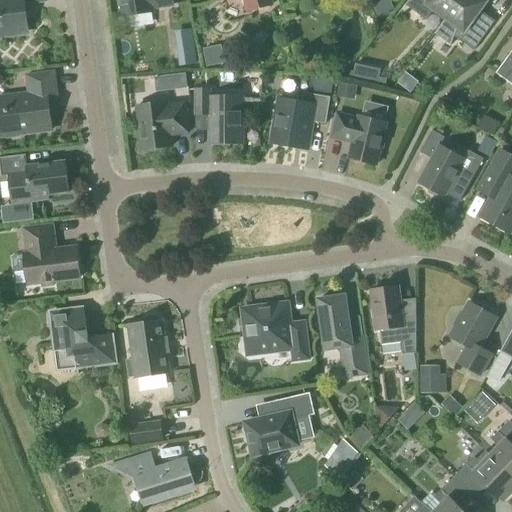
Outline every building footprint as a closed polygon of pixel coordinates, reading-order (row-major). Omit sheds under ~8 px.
[(0,0),(0,37),(27,34),(23,7),(45,4),(44,0),(0,0)] [(117,0),(119,8),(121,7),(123,19),(152,14),(152,11),(172,7),(171,0),(117,0)] [(223,0),(223,1),(225,0),(243,0),(247,14),(272,7),(269,0),(223,0)] [(371,0),(370,0),(376,16),(393,10),(389,0),(371,0)] [(444,21),(459,0),(411,0),(405,7),(425,22),(432,12),(444,21)] [(459,0),(444,21),(435,34),(449,44),(452,37),(473,52),(491,28),(476,18),(487,4),(481,0),(459,0)] [(176,50),(178,67),(196,64),(194,48),(176,50)] [(511,60),(508,57),(495,75),(511,87),(511,60)] [(348,79),(385,86),(386,80),(379,78),(381,67),(355,62),(353,72),(349,72),(348,79)] [(0,126),(2,139),(51,132),(47,101),(57,99),(54,74),(26,78),(28,96),(0,99),(0,126)] [(185,75),(153,78),(155,93),(186,89),(185,75)] [(210,99),(210,92),(195,92),(195,117),(209,117),(209,146),(242,146),(242,99),(210,99)] [(325,126),(329,99),(303,95),(301,105),(277,101),(277,103),(272,104),(271,112),(275,115),(270,145),(307,151),(312,124),(325,126)] [(167,108),(166,105),(136,109),(142,152),(171,149),(170,137),(188,135),(184,105),(167,108)] [(357,121),(337,116),(331,139),(352,144),(348,160),(376,167),(380,150),(383,150),(385,141),(383,139),(386,125),(358,119),(357,121)] [(493,136),(499,124),(484,116),(477,128),(493,136)] [(444,199),(464,161),(439,148),(444,139),(431,132),(419,154),(432,161),(418,185),(429,190),(429,194),(436,198),(439,196),(444,199)] [(508,235),(511,228),(511,158),(500,151),(481,186),(495,193),(480,219),(508,235)] [(27,169),(25,157),(0,159),(0,173),(1,179),(8,178),(11,202),(30,199),(31,205),(49,203),(48,197),(69,194),(65,164),(27,169)] [(55,252),(52,228),(24,231),(27,256),(24,256),(28,286),(41,285),(42,289),(53,288),(53,283),(80,280),(76,250),(55,252)] [(402,291),(406,308),(417,306),(413,288),(402,291)] [(402,320),(398,289),(370,292),(375,332),(379,332),(381,347),(400,344),(402,356),(416,355),(416,318),(402,320)] [(350,340),(344,298),(318,302),(325,352),(341,349),(345,379),(366,376),(361,339),(350,340)] [(481,310),(469,304),(450,339),(463,346),(464,352),(457,365),(480,377),(492,356),(479,348),(496,319),(492,317),(492,313),(488,310),(484,309),(481,310)] [(290,326),(287,306),(249,311),(243,318),(247,350),(255,356),(271,354),(274,350),(288,348),(292,351),(293,363),(309,361),(304,324),(290,326)] [(87,339),(84,311),(68,313),(51,315),(53,333),(55,352),(58,373),(78,370),(78,369),(115,365),(111,336),(87,339)] [(133,360),(126,361),(129,379),(135,378),(136,380),(169,375),(166,357),(169,356),(166,340),(164,341),(161,322),(158,323),(158,320),(154,317),(146,318),(143,322),(143,325),(128,327),(133,360)] [(511,360),(511,359),(511,331),(500,353),(511,360)] [(500,354),(493,366),(504,373),(511,360),(500,354)] [(439,376),(420,376),(420,395),(445,394),(445,376),(439,376)] [(482,393),(464,412),(477,425),(495,406),(482,393)] [(252,457),(298,447),(292,421),(313,416),(309,396),(265,406),(267,416),(265,420),(244,425),(247,434),(245,438),(247,446),(250,448),(252,457)] [(461,408),(449,396),(441,405),(452,417),(461,408)] [(490,457),(511,478),(511,425),(508,422),(491,440),(499,448),(490,457)] [(107,425),(101,425),(96,428),(96,434),(99,438),(105,439),(110,436),(110,430),(107,425)] [(133,445),(163,441),(161,425),(131,429),(133,445)] [(362,449),(373,437),(362,427),(351,439),(362,449)] [(338,481),(356,455),(343,440),(325,466),(338,481)] [(511,478),(490,457),(485,452),(476,461),(473,459),(453,479),(472,496),(484,483),(503,502),(510,494),(511,495),(511,478)] [(156,472),(151,458),(114,468),(137,481),(144,504),(193,489),(184,464),(156,472)] [(343,484),(352,492),(363,481),(354,472),(343,484)] [(461,511),(459,509),(472,496),(453,479),(434,499),(442,506),(436,511),(461,511)]
